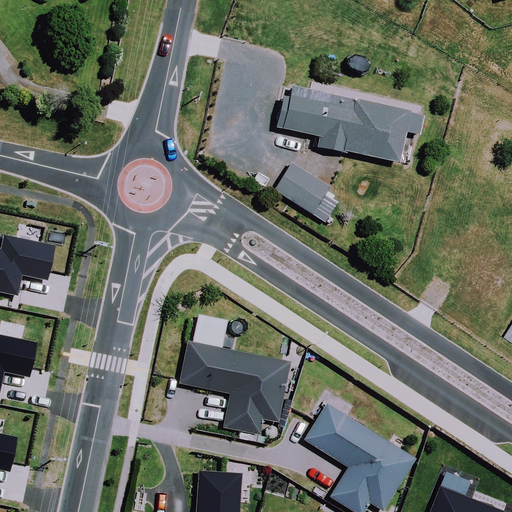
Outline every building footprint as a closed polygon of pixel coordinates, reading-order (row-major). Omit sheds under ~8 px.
[(379,17),(372,31),(390,42),(398,27),(379,17)] [(421,117),(284,90),(276,131),(317,139),(315,149),(395,165),(401,134),(417,137),(421,117)] [(326,188),(288,165),(272,193),(323,223),(334,204),(321,196),(326,188)] [(0,293),(14,296),(19,275),(44,280),(51,247),(0,237),(0,238),(0,293)] [(0,380),(1,373),(27,378),(34,345),(0,338),(0,380)] [(287,364),(185,344),(177,385),(227,395),(221,428),(256,435),(259,419),(276,422),(287,364)] [(410,460),(325,408),(304,443),(347,469),(329,499),(350,511),(361,511),(366,504),(379,511),(410,460)] [(0,470),(8,472),(14,439),(0,435),(0,470)] [(239,511),(242,478),(198,475),(196,511),(239,511)] [(493,511),(470,503),(437,490),(428,511),(493,511)]
